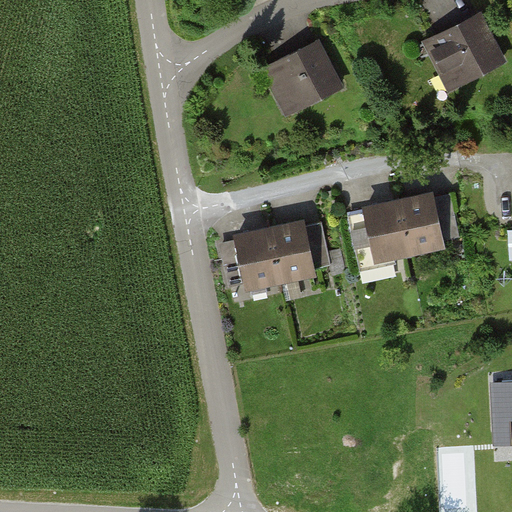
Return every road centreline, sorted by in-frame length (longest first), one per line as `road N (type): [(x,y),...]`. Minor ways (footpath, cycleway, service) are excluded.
road 1 (residential): [(185,214),(409,158),(487,165)]
road 2 (residential): [(185,214),(236,511)]
road 3 (residential): [(162,74),(316,0)]
road 4 (residential): [(162,74),(185,214)]
